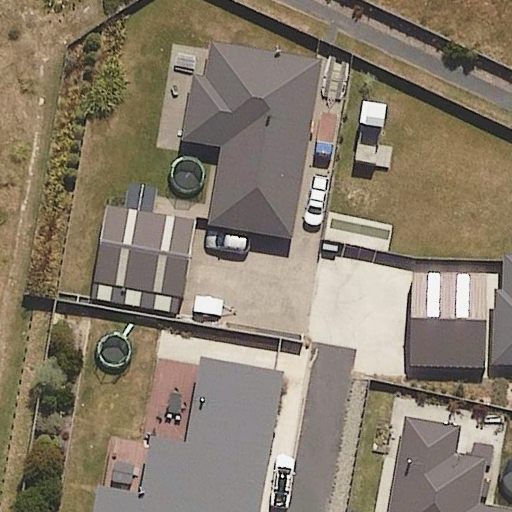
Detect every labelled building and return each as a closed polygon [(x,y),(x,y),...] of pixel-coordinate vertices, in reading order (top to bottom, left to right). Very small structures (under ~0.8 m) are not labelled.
[(293,242),(308,145),(321,65),(201,46),(185,148),(223,154),(211,229),(293,242)] [(183,318),(194,227),(107,216),(96,308),(183,318)] [(511,262),(498,262),(494,367),(511,367),(511,262)] [(260,511),(282,381),(202,367),(188,448),(153,442),(143,504),(100,497),(96,511),(260,511)] [(456,460),(460,433),(406,424),(391,511),(492,511),(480,510),(488,465),(456,460)]
